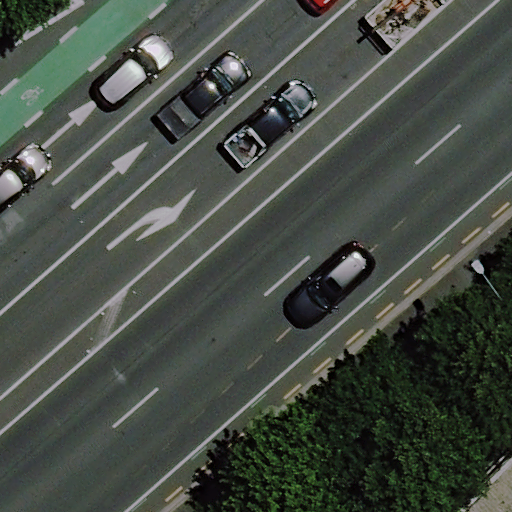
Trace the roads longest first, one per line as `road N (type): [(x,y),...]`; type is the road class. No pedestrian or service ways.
road 1 (secondary): [(511,82),(11,511)]
road 2 (secondary): [(56,219),(309,0)]
road 3 (secondary): [(56,219),(103,0)]
